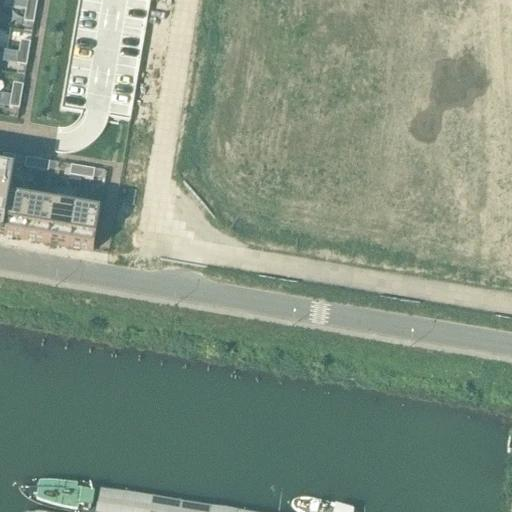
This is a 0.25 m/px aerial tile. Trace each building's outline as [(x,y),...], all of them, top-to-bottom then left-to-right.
[(27,0),(25,12),(35,14),(37,2),(27,0)] [(79,0),(61,111),(96,117),(130,122),(150,0),(79,0)] [(25,12),(23,23),(33,25),(35,14),(25,12)] [(20,43),(18,54),(28,56),(30,44),(20,43)] [(18,54),(16,66),(26,68),(28,56),(18,54)] [(13,85),(11,97),(21,99),(23,87),(13,85)] [(11,97),(10,109),(19,111),(21,99),(11,97)] [(2,165),(2,166),(13,168),(13,167),(15,159),(5,157),(3,157),(2,165)] [(24,169),(36,172),(36,171),(37,162),(26,160),(24,169)] [(36,171),(36,172),(48,174),(48,173),(49,165),(37,162),(36,171)] [(71,168),(69,178),(81,180),(82,170),(71,168)] [(84,169),(82,178),(94,180),(96,171),(84,169)] [(0,175),(0,237),(2,237),(9,195),(12,177),(0,175)] [(9,195),(2,237),(25,241),(32,199),(9,195)] [(32,199),(25,241),(48,245),(55,203),(32,199)] [(55,203),(48,245),(70,249),(78,206),(55,203)] [(78,207),(71,249),(93,253),(100,211),(78,207)] [(204,511),(0,476),(0,511),(204,511)]
